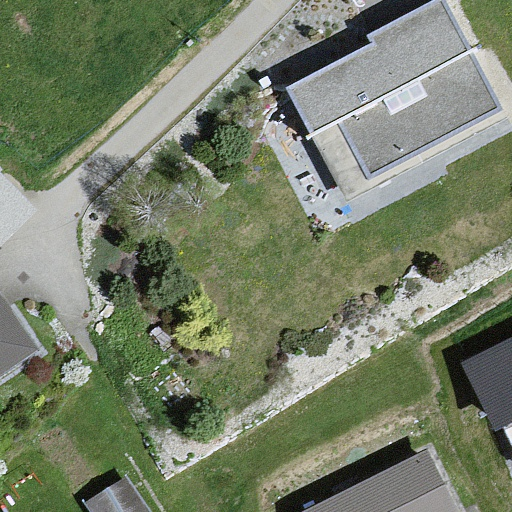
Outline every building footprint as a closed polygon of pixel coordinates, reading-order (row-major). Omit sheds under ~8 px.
[(511,124),(455,16),(287,104),(350,225),(511,140),(511,124)] [(0,165),(0,237),(41,200),(5,161),(0,165)] [(0,294),(0,392),(46,361),(0,294)] [(511,350),(476,369),(511,437),(511,350)] [(460,511),(435,467),(354,511),(460,511)]
